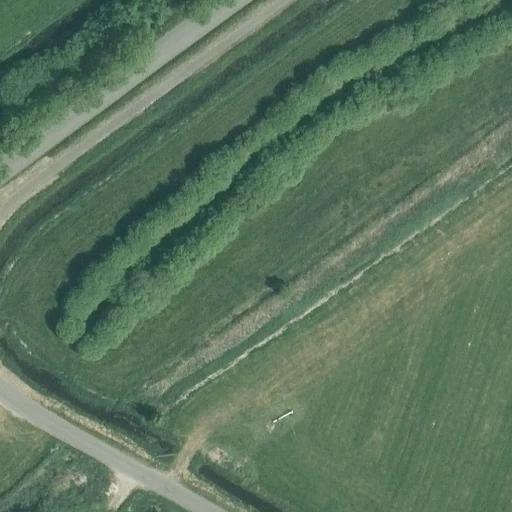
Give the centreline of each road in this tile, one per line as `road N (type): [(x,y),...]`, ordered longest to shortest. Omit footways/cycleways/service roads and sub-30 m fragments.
road 1 (secondary): [(0,174),(236,0)]
road 2 (unclassified): [(208,511),(0,392)]
